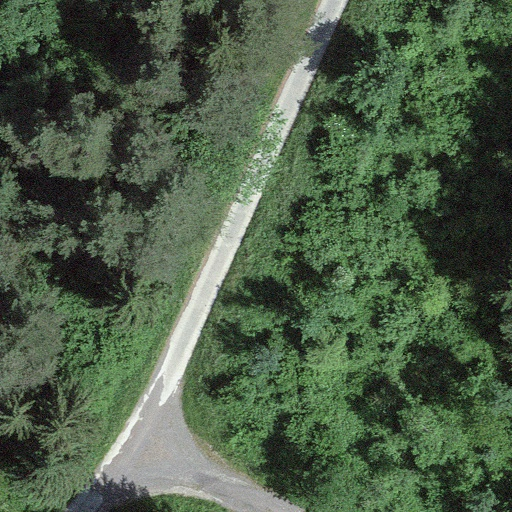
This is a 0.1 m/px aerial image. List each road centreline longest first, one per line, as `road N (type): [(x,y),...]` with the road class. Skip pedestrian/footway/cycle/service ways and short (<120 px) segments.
road 1 (track): [(84,511),(134,444),(335,0)]
road 2 (track): [(134,444),(292,511)]
